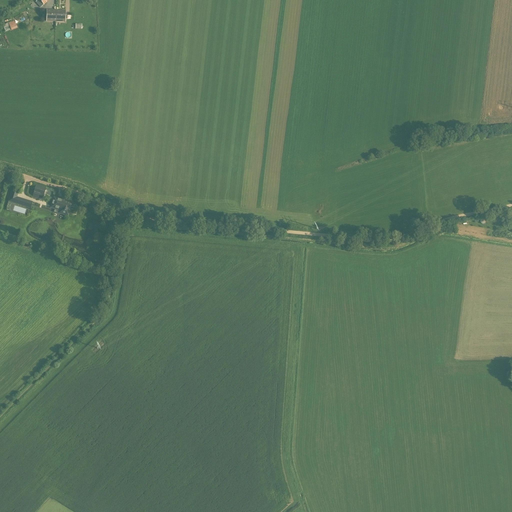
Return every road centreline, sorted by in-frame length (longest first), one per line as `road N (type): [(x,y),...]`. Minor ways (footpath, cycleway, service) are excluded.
road 1 (track): [(123,214),(390,241),(511,205)]
road 2 (track): [(0,169),(123,214)]
